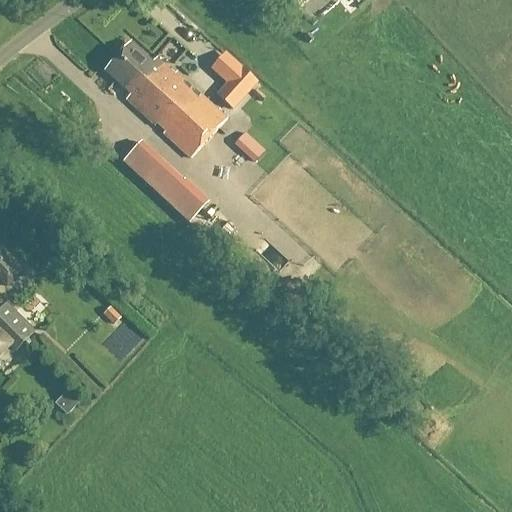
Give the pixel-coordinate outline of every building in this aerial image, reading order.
[(149,67),(128,47),(102,76),(127,99),(124,103),(153,130),(154,128),(162,136),(161,137),(188,162),(224,123),(173,77),(171,79),(153,63),(149,67)] [(254,87),(238,72),(215,97),(231,112),(253,88),(254,87)] [(250,141),(244,135),(233,147),(239,153),(250,141)] [(175,184),(136,149),(135,147),(120,166),(159,202),(175,184)] [(185,222),(203,204),(181,184),(163,202),(185,222)] [(0,285),(4,289),(17,276),(0,259),(0,285)] [(119,319),(109,310),(102,316),(112,326),(119,319)] [(0,357),(15,341),(0,326),(0,357)] [(59,402),(74,414),(85,401),(70,389),(59,402)]
